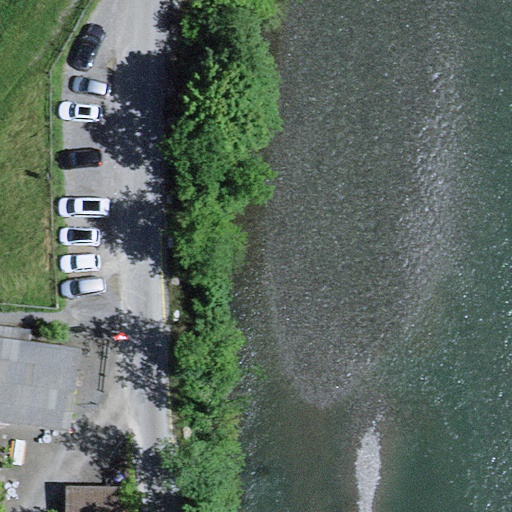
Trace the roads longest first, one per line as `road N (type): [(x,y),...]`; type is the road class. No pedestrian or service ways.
road 1 (unclassified): [(144,324),(152,511)]
road 2 (track): [(76,0),(0,114)]
